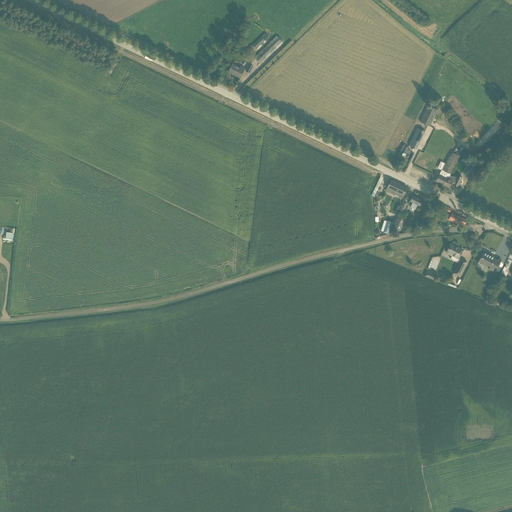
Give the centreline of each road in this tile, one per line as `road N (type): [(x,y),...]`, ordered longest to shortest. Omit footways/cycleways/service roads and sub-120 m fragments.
road 1 (secondary): [(496,224),(30,0)]
road 2 (unclassified): [(0,320),(166,300),(371,243),(496,224)]
